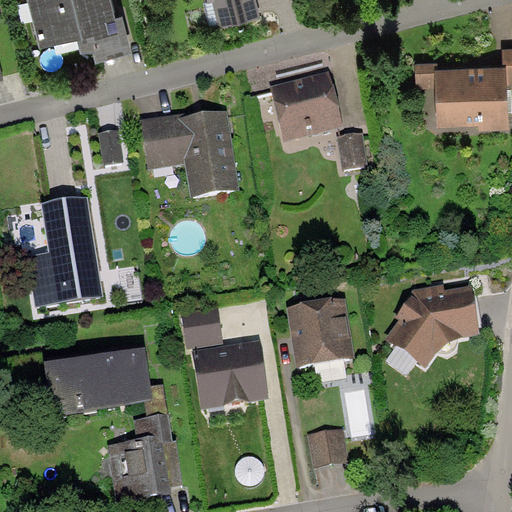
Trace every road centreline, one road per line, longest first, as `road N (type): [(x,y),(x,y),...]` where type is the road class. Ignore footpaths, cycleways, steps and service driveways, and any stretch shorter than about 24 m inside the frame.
road 1 (residential): [(0,114),(435,0)]
road 2 (residential): [(500,487),(337,511)]
